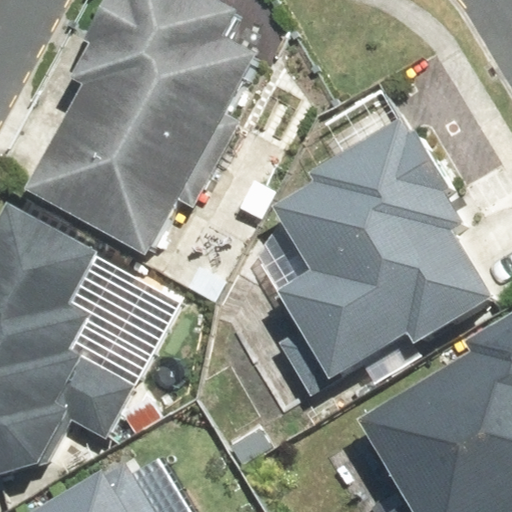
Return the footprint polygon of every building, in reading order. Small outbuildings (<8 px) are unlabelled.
[(38,204),(161,270),(271,66),(238,48),(252,23),(208,0),(126,0),(98,54),(103,57),(85,91),(96,97),(38,204)] [(287,350),(318,402),(341,389),(342,391),(421,347),(428,358),(506,312),(467,245),(479,239),(460,206),(463,205),(430,145),(425,148),(415,132),(322,187),(327,196),(286,219),(323,283),(283,306),(304,341),(287,350)] [(85,318),(111,269),(19,220),(0,255),(0,491),(51,478),(79,428),(114,447),(143,394),(84,362),(103,327),(85,318)] [(408,511),(511,511),(511,335),(479,354),(486,367),(372,434),(416,508),(408,511)] [(157,511),(125,457),(30,511),(157,511)]
